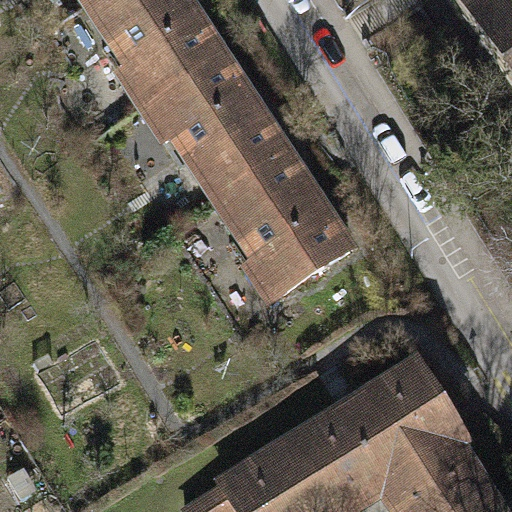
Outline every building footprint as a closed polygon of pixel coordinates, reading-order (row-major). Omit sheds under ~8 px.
[(141,110),(222,57),(185,0),(96,0),(89,5),(129,66),(117,74),(141,110)] [(511,0),(452,0),(511,86),(511,0)] [(217,200),(282,155),(222,57),(141,110),(163,144),(173,137),(217,200)] [(282,155),(217,200),(256,263),(247,269),(270,304),(350,251),(282,155)] [(314,428),(184,510),(185,511),(236,511),(237,511),(236,511),(346,511),(384,488),(398,511),(498,511),(457,447),(467,440),(425,374),(321,440),(314,428)]
